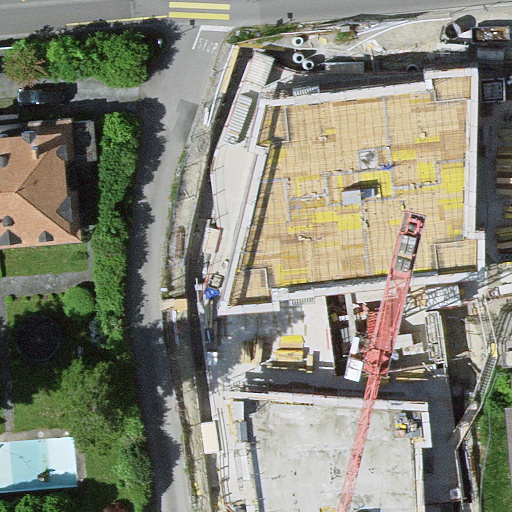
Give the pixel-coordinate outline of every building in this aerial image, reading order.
[(0,250),(75,244),(64,125),(0,130),(0,250)] [(511,140),(488,141),(489,232),(511,231),(511,140)] [(441,225),(366,230),(372,334),(447,330),(441,225)] [(506,511),(511,511),(511,405),(500,406),(506,511)] [(289,511),(441,511),(437,440),(285,451),(289,511)]
